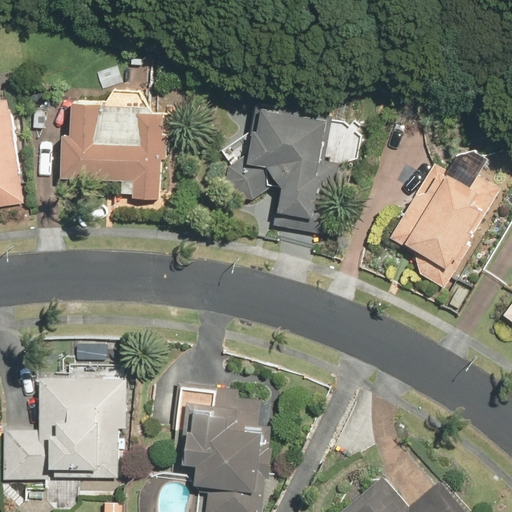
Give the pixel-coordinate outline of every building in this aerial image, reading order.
[(0,205),(26,202),(10,97),(0,98),(0,205)] [(67,133),(64,176),(136,180),(135,195),(162,197),(168,106),(76,100),(74,133),(67,133)] [(334,114),(259,100),(240,203),(279,210),(276,223),(328,233),(341,161),(326,158),(334,114)] [(384,250),(446,286),(503,189),(441,153),(384,250)] [(129,373),(41,371),(40,428),(6,427),(5,474),(127,477),(129,373)] [(205,511),(262,511),(273,421),(238,417),(240,402),(190,396),(183,457),(199,459),(197,478),(209,479),(205,511)] [(472,511),(442,475),(410,502),(385,472),(340,508),(343,511),(472,511)]
